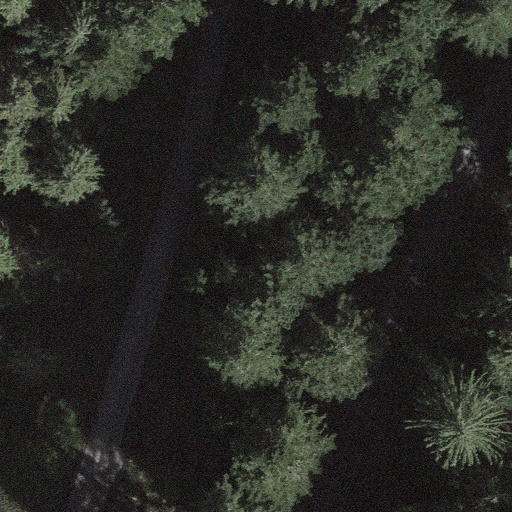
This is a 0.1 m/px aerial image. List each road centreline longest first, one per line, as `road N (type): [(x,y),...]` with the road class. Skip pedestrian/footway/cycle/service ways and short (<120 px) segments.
road 1 (track): [(86,511),(220,39),(224,0)]
road 2 (track): [(511,47),(394,316),(322,511)]
